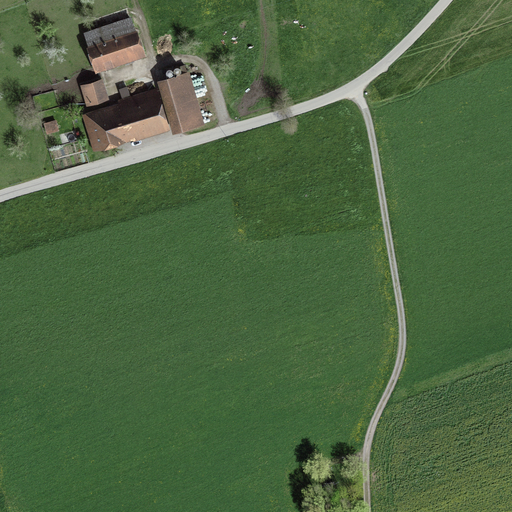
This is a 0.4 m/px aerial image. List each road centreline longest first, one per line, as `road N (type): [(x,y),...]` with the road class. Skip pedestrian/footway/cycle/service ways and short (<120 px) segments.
road 1 (unclassified): [(444,0),(398,51),(312,105),(0,199)]
road 2 (track): [(355,83),(403,330),(367,445),(368,511)]
